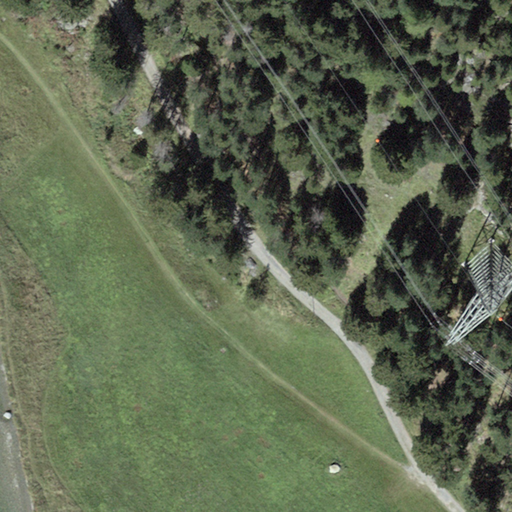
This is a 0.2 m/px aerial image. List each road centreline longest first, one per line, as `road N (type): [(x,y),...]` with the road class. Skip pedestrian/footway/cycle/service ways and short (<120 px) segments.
road 1 (track): [(112,0),(263,256),(339,331)]
road 2 (track): [(0,45),(78,147),(186,261)]
road 3 (track): [(339,331),(383,396),(413,467),(455,511)]
